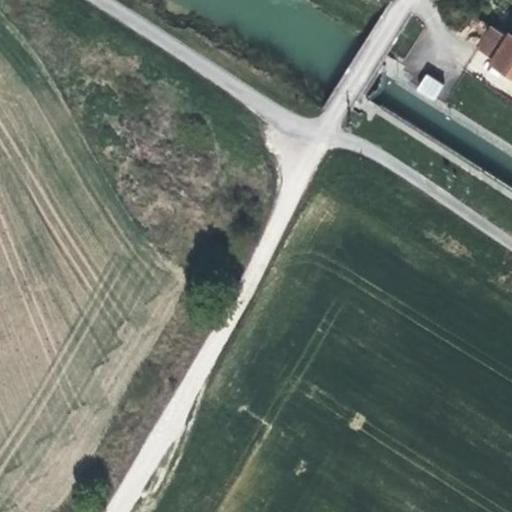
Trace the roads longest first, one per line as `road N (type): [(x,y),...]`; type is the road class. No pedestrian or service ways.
road 1 (track): [(318,134),(118,511)]
road 2 (track): [(318,134),(400,0)]
road 3 (track): [(403,0),(511,88)]
